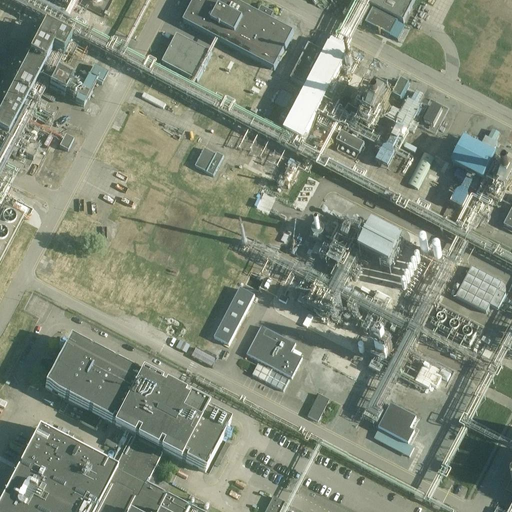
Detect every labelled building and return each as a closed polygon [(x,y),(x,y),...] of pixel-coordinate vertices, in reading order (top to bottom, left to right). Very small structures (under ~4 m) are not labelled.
[(226,0),(195,0),(189,12),(183,24),(274,72),(293,35),(268,22),(271,17),(261,12),(259,17),(226,0)] [(381,0),(375,11),(409,29),(422,4),(414,0),(381,0)] [(0,117),(0,162),(11,168),(15,159),(28,165),(31,159),(33,160),(38,151),(39,152),(59,112),(39,101),(52,76),(55,78),(63,61),(70,65),(79,49),(60,39),(63,35),(48,27),(0,117)] [(313,47),(324,52),(330,40),(320,34),(313,47)] [(211,56),(201,51),(176,38),(161,65),(196,84),(211,56)] [(290,82),(307,91),(325,56),(308,47),(290,82)] [(54,92),(84,108),(96,85),(101,88),(107,76),(93,68),(82,88),(61,77),(54,92)] [(392,102),(401,107),(409,90),(401,86),(392,102)] [(149,95),(169,107),(172,102),(152,90),(149,95)] [(273,105),(284,110),(290,99),(280,93),(273,105)] [(397,126),(376,165),(389,172),(408,137),(411,138),(417,126),(413,123),(420,109),(417,107),(422,98),(415,94),(410,103),(407,102),(399,115),(392,111),(387,120),(397,126)] [(242,109),(247,100),(239,95),(234,104),(242,109)] [(423,124),(433,130),(441,115),(431,109),(423,124)] [(465,150),(452,174),(456,176),(455,178),(462,181),(463,180),(481,189),(494,165),(489,163),(498,145),(494,143),(497,137),(490,133),(487,140),(481,137),(472,154),(465,150)] [(336,144),(359,156),(364,147),(341,135),(336,144)] [(60,148),(69,153),(75,141),(66,137),(60,148)] [(279,156),(283,147),(274,143),(270,152),(279,156)] [(206,151),(196,169),(208,175),(215,179),(225,159),(218,156),(217,157),(206,151)] [(296,160),(298,169),(308,167),(306,158),(296,160)] [(276,213),(284,217),(286,211),(278,208),(276,213)] [(0,266),(24,222),(3,211),(0,215),(0,266)] [(367,247),(399,263),(413,237),(381,220),(367,247)] [(461,297),(491,312),(495,305),(503,309),(510,295),(503,290),(507,282),(477,267),(461,297)] [(215,339),(230,347),(256,296),(242,289),(215,339)] [(376,300),(389,306),(393,298),(380,291),(376,300)] [(435,325),(474,346),(480,334),(484,336),(487,330),(444,307),(435,325)] [(263,326),(248,355),(269,366),(267,371),(258,367),(253,377),(283,393),(289,383),(272,374),(275,369),(293,378),(304,359),(292,353),(297,344),(263,326)] [(196,511),(145,485),(163,452),(207,475),(232,426),(124,370),(64,338),(43,378),(39,387),(134,437),(117,470),(80,451),(86,439),(55,423),(49,434),(39,429),(19,468),(14,465),(7,478),(12,481),(0,504),(0,511),(196,511)] [(181,347),(192,351),(195,343),(185,339),(181,347)] [(427,394),(429,395),(432,390),(433,390),(431,393),(434,395),(439,386),(441,388),(444,382),(449,385),(454,376),(445,371),(444,372),(429,364),(419,383),(430,388),(427,394)] [(318,396),(307,415),(306,418),(317,424),(328,402),(318,396)] [(420,419),(395,406),(376,442),(406,457),(418,434),(414,431),(420,419)] [(192,477),(195,471),(186,468),(184,474),(192,477)] [(274,500),(274,501),(268,511),(280,511),(284,505),(274,500)]
